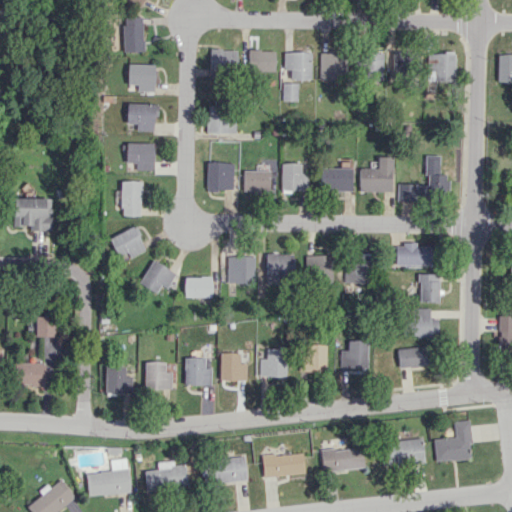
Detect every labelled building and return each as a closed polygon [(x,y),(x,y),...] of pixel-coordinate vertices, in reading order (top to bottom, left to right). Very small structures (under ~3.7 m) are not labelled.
[(142,51),(141,17),(121,17),(122,52),(142,51)] [(208,75),(236,76),(236,50),(209,49),(208,75)] [(274,71),(274,50),(247,50),(247,71),(274,71)] [(309,80),(310,52),(283,51),(282,69),(290,69),(289,79),(309,80)] [(318,79),(345,80),(346,53),(319,52),(318,79)] [(382,53),(362,52),(362,80),(381,80),(382,53)] [(392,75),(405,75),(404,52),(391,53),(392,75)] [(452,81),(453,53),(426,52),(425,80),(452,81)] [(511,54),(496,54),(495,81),(511,81),(511,54)] [(136,91),(153,91),(153,64),(126,64),(126,85),(136,85),(136,91)] [(296,101),(297,83),(282,82),(282,100),(296,101)] [(134,130),(152,131),(153,115),(156,116),(157,104),(125,103),(125,123),(135,124),(134,130)] [(206,132),(234,133),(234,106),(206,106),(206,132)] [(134,170),(151,170),(152,143),(124,142),(124,163),(134,163),(134,170)] [(447,173),(438,173),(439,155),(424,155),(424,191),(447,191),(447,173)] [(391,192),(392,156),(376,156),(376,168),(358,168),(358,191),(391,192)] [(205,189),(231,190),(232,162),(205,162),(205,189)] [(279,190),(307,190),(307,173),(300,173),(300,163),(280,163),(279,190)] [(242,170),(241,190),(268,191),(268,165),(255,165),(255,171),(242,170)] [(351,168),(319,168),(319,190),(350,191),(351,168)] [(139,181),(119,180),(119,190),(114,190),(114,205),(121,205),(121,215),(139,216),(139,181)] [(396,200),(421,200),(421,184),(396,184),(396,200)] [(50,230),(49,198),(11,198),(12,226),(29,226),(29,231),(50,230)] [(128,257),(144,251),(134,226),(107,237),(115,256),(126,251),(128,257)] [(394,243),(394,265),(430,266),(431,246),(415,246),(415,243),(394,243)] [(292,252),(264,254),(265,282),(294,280),(292,252)] [(368,283),(369,255),(344,254),(343,282),(368,283)] [(225,282),(253,283),(254,256),(226,255),(225,282)] [(304,255),(303,281),(330,282),(331,255),(304,255)] [(160,285),(165,288),(174,274),(152,259),(137,282),(154,293),(160,285)] [(437,301),(437,274),(417,274),(418,302),(437,301)] [(210,276),(182,276),(183,297),(210,297),(210,276)] [(499,307),(497,350),(511,350),(511,313),(510,313),(511,308),(499,307)] [(429,308),(405,308),(405,337),(437,336),(436,317),(429,318),(429,308)] [(54,337),(54,316),(34,316),(33,336),(54,337)] [(339,350),(339,369),(366,368),(365,340),(346,341),(346,350),(339,350)] [(300,345),(300,372),(326,371),(325,345),(300,345)] [(426,347),(397,347),(397,366),(427,366),(426,347)] [(258,358),(257,375),(285,376),(285,348),(265,348),(264,359),(258,358)] [(218,352),(218,380),(244,380),(245,363),(238,363),(238,353),(218,352)] [(210,385),(210,367),(203,367),(203,357),(183,357),(182,384),(210,385)] [(170,372),(164,372),(164,361),(142,362),(143,389),(170,388),(170,372)] [(43,363),(14,362),(13,385),(43,385),(43,363)] [(104,366),(103,393),(130,394),(130,375),(124,375),(124,367),(104,366)] [(454,437),(432,438),(434,461),(471,458),(468,420),(453,421),(454,437)] [(380,441),(381,464),(422,462),(420,439),(380,441)] [(321,470),(362,468),(361,448),(320,450),(321,470)] [(262,476),(303,474),(302,453),(260,455),(262,476)] [(246,479),(243,456),(201,462),(205,485),(246,479)] [(85,472),(85,494),(128,493),(127,458),(109,459),(109,471),(85,472)] [(145,491),(187,486),(184,464),(142,469),(145,491)] [(25,506),(29,511),(54,511),(74,498),(59,477),(39,492),(41,494),(25,506)]
